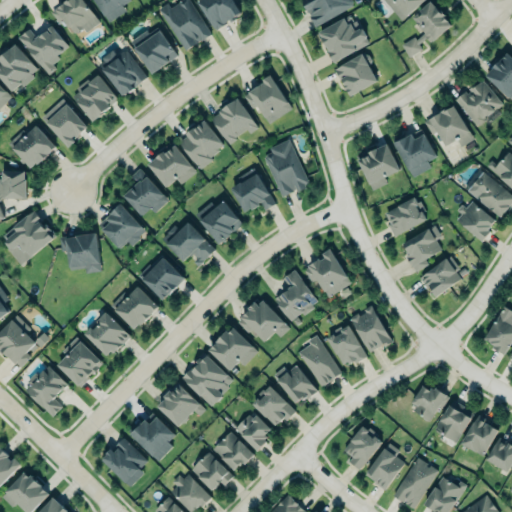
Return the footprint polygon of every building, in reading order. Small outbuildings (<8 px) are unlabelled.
[(52,12),(60,23),(65,20),(70,27),(71,26),(74,31),(76,30),(77,31),(83,27),(86,31),(99,21),(83,0),(65,0),(63,2),(64,4),(52,12)] [(94,0),(106,23),(126,13),(122,5),(130,2),(129,0),(94,0)] [(158,8),(170,0),(188,0),(211,34),(187,50),(158,8)] [(216,30),(197,2),(200,0),(232,0),(241,13),(216,30)] [(314,26),(353,6),(349,0),(310,0),(311,1),(303,5),(314,26)] [(383,0),(427,0),(402,21),(383,0)] [(451,25),(431,1),(411,17),(422,31),(402,47),(409,56),(428,41),(429,43),(451,25)] [(319,34),(351,15),(355,22),(357,22),(366,37),(365,38),(368,44),(360,48),(359,46),(354,49),(356,51),(335,63),(319,34)] [(30,29),(36,38),(40,35),(41,36),(47,30),(46,29),(51,26),(69,46),(63,50),(64,51),(58,56),(60,58),(53,64),(57,68),(49,74),(19,37),(30,29)] [(151,72),(135,49),(161,31),(177,55),(151,72)] [(0,76),(13,91),(22,83),(24,85),(33,77),(31,73),(37,68),(16,45),(0,59),(0,76)] [(97,62),(123,96),(147,77),(125,49),(117,55),(112,50),(97,62)] [(511,100),(511,99),(511,58),(506,53),(485,75),(511,100)] [(366,54),(335,66),(347,95),(378,82),(366,54)] [(244,94),(253,108),(258,104),(269,121),(293,106),(269,70),(260,76),(263,80),(248,89),(248,91),(244,94)] [(71,95),(93,121),(118,99),(96,73),(71,95)] [(456,99),(466,90),(468,93),(471,91),(469,89),(474,84),(476,86),(481,81),(481,82),(483,80),(503,103),(494,110),(495,111),(488,116),(487,115),(484,118),(485,120),(477,125),(456,99)] [(0,85),(11,96),(0,108),(0,85)] [(247,130),(249,133),(258,128),(238,98),(210,117),(228,143),(247,130)] [(69,147),(75,141),(74,139),(87,127),(67,104),(47,123),(69,147)] [(453,104),(473,139),(460,147),(455,140),(445,146),(437,131),(432,135),(423,121),(447,106),(448,107),(453,104)] [(178,142),(185,135),(184,131),(202,117),(223,143),(223,145),(211,157),(212,159),(200,169),(178,142)] [(31,168),(36,163),(38,164),(42,160),(42,161),(49,155),(48,154),(57,146),(37,125),(31,130),(26,125),(8,142),(13,147),(12,148),(17,153),(15,154),(22,162),(24,160),(31,168)] [(436,157),(421,128),(394,143),(412,177),(431,167),(427,161),(436,157)] [(264,156),(282,195),(292,190),(292,188),(296,186),(298,190),(305,186),(304,182),(308,180),(288,137),(269,146),(271,150),(266,153),(264,156)] [(147,162),(156,155),(155,154),(162,148),(164,150),(175,142),(197,171),(180,184),(174,178),(165,185),(147,162)] [(399,172),(387,146),(369,154),(370,156),(359,161),(370,185),(399,172)] [(491,159),(496,163),(507,151),(511,155),(511,188),(486,164),(491,159)] [(232,185),(240,180),(237,175),(253,166),(269,191),(268,192),(275,202),(264,208),(259,200),(258,200),(259,202),(251,206),(250,204),(244,209),(231,187),(232,186),(232,185)] [(123,193),(141,213),(150,206),(154,211),(169,199),(148,173),(146,174),(139,167),(129,175),(135,182),(123,193)] [(468,190),(501,216),(511,202),(511,193),(483,170),(468,190)] [(0,178),(2,178),(1,171),(24,171),(25,177),(26,178),(26,199),(0,198),(0,178)] [(383,212),(394,235),(427,220),(416,197),(383,212)] [(131,245),(127,241),(119,248),(97,222),(110,212),(106,208),(114,202),(115,204),(120,199),(141,223),(146,229),(140,235),(141,236),(131,245)] [(460,213),(455,219),(482,240),(491,229),(488,227),(495,218),(471,200),(466,207),(461,203),(456,210),(460,213)] [(194,216),(220,244),(243,223),(222,201),(215,207),(210,201),(194,216)] [(33,208),(41,218),(39,219),(44,225),(46,222),(56,234),(20,263),(8,248),(9,246),(5,240),(5,239),(2,234),(13,225),(33,208)] [(214,249),(188,222),(179,230),(174,225),(161,238),(183,261),(190,255),(199,265),(214,249)] [(402,240),(407,250),(404,251),(414,270),(428,262),(425,257),(441,248),(435,238),(440,235),(433,223),(402,240)] [(69,268),(84,266),(85,271),(101,269),(95,230),(75,233),(75,234),(60,236),(61,249),(67,248),(69,268)] [(308,265),(307,263),(318,256),(320,258),(324,255),(321,251),(330,246),(351,281),(328,296),(316,277),(311,281),(303,268),(308,265)] [(162,297),(142,278),(137,274),(148,262),(151,265),(162,254),(185,275),(176,285),(175,285),(167,293),(166,293),(162,297)] [(463,279),(450,257),(419,275),(432,297),(463,279)] [(282,276),(294,268),(300,277),(305,284),(305,283),(318,300),(312,304),(314,306),(303,314),(301,311),(296,315),(301,321),(296,325),(291,319),(290,320),(273,297),(289,285),(282,276)] [(123,292),(109,305),(133,330),(158,307),(137,286),(127,296),(123,292)] [(274,332),(279,337),(288,328),(261,298),(236,321),(248,333),(252,329),(264,342),(274,332)] [(0,299),(9,311),(0,317),(0,299)] [(349,316),(356,312),(358,315),(365,311),(363,308),(371,303),(392,340),(383,345),(382,342),(369,350),(349,316)] [(504,352),(511,338),(511,310),(503,304),(483,336),(490,340),(490,341),(493,343),(492,345),(504,352)] [(129,334),(106,310),(96,319),(99,321),(92,328),(90,326),(85,332),(106,353),(110,348),(112,351),(129,334)] [(0,330),(16,314),(30,327),(26,332),(33,339),(43,330),(50,337),(40,347),(35,342),(35,343),(38,345),(31,352),(28,349),(28,350),(31,353),(20,365),(1,348),(0,349),(0,330)] [(355,361),(366,355),(360,344),(348,323),(341,327),(340,325),(331,330),(332,332),(327,336),(342,362),(347,359),(349,362),(353,359),(355,361)] [(208,347),(229,368),(238,360),(243,364),(257,350),(233,325),(228,330),(225,328),(215,338),(216,339),(208,347)] [(295,352),(319,386),(338,375),(313,335),(305,341),(306,346),(295,352)] [(58,362),(66,354),(62,350),(75,336),(101,361),(79,383),(58,362)] [(181,375),(193,363),(204,352),(232,379),(227,385),(228,386),(221,393),(221,396),(216,401),(214,401),(210,406),(181,375)] [(294,402),(272,374),(283,365),(286,369),(295,361),(317,389),(307,397),(306,395),(302,398),(301,397),(294,402)] [(61,405),(52,414),(25,387),(30,383),(26,379),(34,371),(37,373),(48,363),(67,383),(53,396),(61,405)] [(176,381),(205,408),(199,416),(193,411),(187,416),(187,419),(183,423),(181,423),(178,425),(176,425),(156,406),(164,399),(163,396),(169,389),(176,381)] [(262,388),(263,389),(269,383),(286,400),(286,401),(295,410),(285,419),(283,416),(279,420),(278,419),(274,424),(251,401),(255,397),(254,396),(262,388)] [(422,383),(429,387),(431,385),(434,387),(435,385),(447,393),(446,394),(449,395),(441,407),(438,406),(428,420),(426,420),(422,417),(422,415),(412,408),(416,403),(411,400),(422,383)] [(456,441),(473,412),(461,405),(461,404),(453,398),(450,402),(449,402),(439,418),(440,418),(434,427),(456,441)] [(234,429),(257,450),(268,439),(264,435),(270,428),(251,411),(234,429)] [(173,436),(148,412),(128,433),(158,461),(172,446),(168,441),(173,436)] [(477,416),(460,443),(482,456),(498,429),(477,416)] [(362,424),(342,448),(351,456),(348,460),(359,469),(382,440),(374,433),(372,435),(367,431),(369,429),(363,424),(362,424)] [(208,449),(227,469),(247,450),(227,430),(208,449)] [(102,457),(130,484),(143,471),(139,467),(146,459),(123,436),(112,447),(111,446),(105,451),(107,452),(102,457)] [(507,470),(511,461),(511,443),(508,441),(499,436),(486,457),(507,470)] [(374,480),(373,481),(384,489),(404,461),(396,454),(399,449),(388,441),(385,446),(384,446),(364,472),(374,480)] [(0,450),(0,478),(14,465),(0,450)] [(190,470),(211,490),(218,483),(222,487),(232,476),(207,452),(190,470)] [(393,494),(403,501),(405,498),(406,499),(405,502),(413,507),(437,469),(430,465),(429,466),(425,464),(426,462),(417,456),(393,494)] [(23,470),(4,489),(5,490),(0,495),(12,506),(17,501),(28,511),(49,492),(40,484),(41,483),(31,473),(29,475),(23,470)] [(191,511),(170,491),(175,485),(171,480),(178,474),(182,478),(187,473),(212,496),(201,507),(199,505),(191,511)] [(448,511),(464,488),(442,474),(424,503),(437,511),(448,511)] [(181,511),(163,493),(148,507),(151,511),(181,511)] [(307,511),(287,493),(268,511),(307,511)] [(497,511),(485,494),(460,511),(497,511)] [(38,511),(68,511),(52,497),(38,511)]
